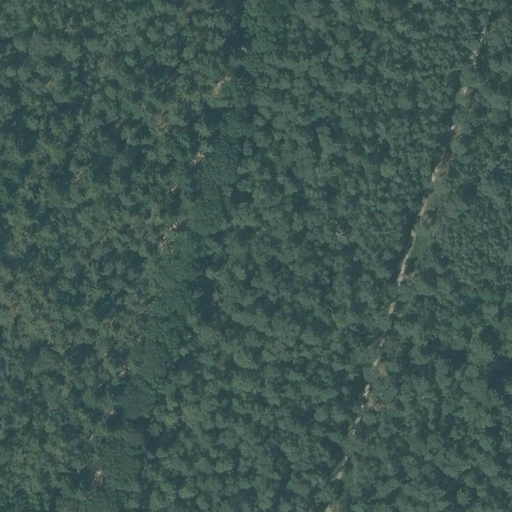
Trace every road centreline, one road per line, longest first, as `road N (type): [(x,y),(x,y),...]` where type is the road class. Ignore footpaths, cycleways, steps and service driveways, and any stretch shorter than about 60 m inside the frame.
road 1 (track): [(273,0),(110,511)]
road 2 (track): [(486,0),(323,511)]
